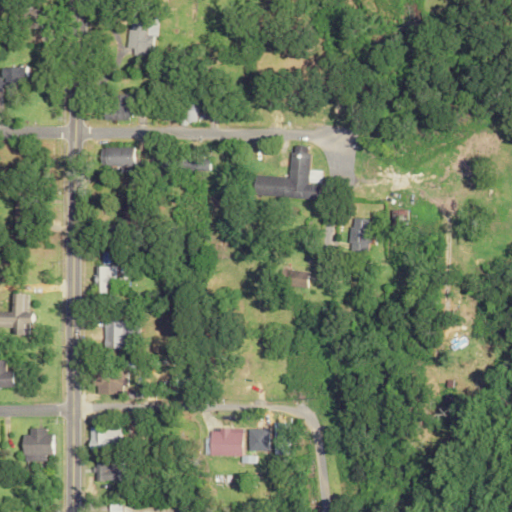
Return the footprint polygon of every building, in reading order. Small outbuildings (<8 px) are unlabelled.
[(151,53),(151,37),(156,37),(157,16),(139,15),(139,22),(127,21),(126,52),(151,53)] [(0,67),(0,91),(2,91),(2,97),(25,96),(24,67),(0,67)] [(127,95),(104,95),(105,120),(128,120),(127,95)] [(287,177),(248,175),(248,169),(224,168),(223,192),(318,197),(318,184),(320,184),(321,171),(307,170),(308,147),(289,146),(287,177)] [(133,148),(99,147),(99,165),(132,167),(133,148)] [(208,171),(207,155),(179,155),(179,171),(208,171)] [(406,212),(389,212),(389,231),(405,232),(406,212)] [(369,219),(349,218),(348,251),(368,251),(369,219)] [(106,293),(106,281),(113,281),(112,266),(91,267),(92,294),(106,293)] [(305,287),(306,272),(282,270),(281,284),(305,287)] [(25,295),(9,294),(8,312),(0,311),(0,327),(10,328),(9,335),(27,336),(28,313),(24,313),(25,295)] [(130,336),(137,336),(136,320),(101,321),(102,349),(130,348),(130,336)] [(0,389),(10,389),(10,371),(2,371),(2,360),(0,360),(0,389)] [(124,386),(124,369),(89,369),(88,386),(93,386),(93,394),(118,395),(118,386),(124,386)] [(287,422),(270,423),(271,454),(288,454),(287,422)] [(85,450),(117,449),(116,427),(84,428),(85,450)] [(19,462),(42,461),(41,455),(50,455),(49,435),(42,435),(42,428),(25,429),(25,435),(18,435),(19,462)] [(239,456),(240,429),(207,429),(206,455),(239,456)] [(246,451),(266,451),(266,429),(245,429),(246,451)] [(93,481),(120,480),(119,460),(92,461),(93,481)]
